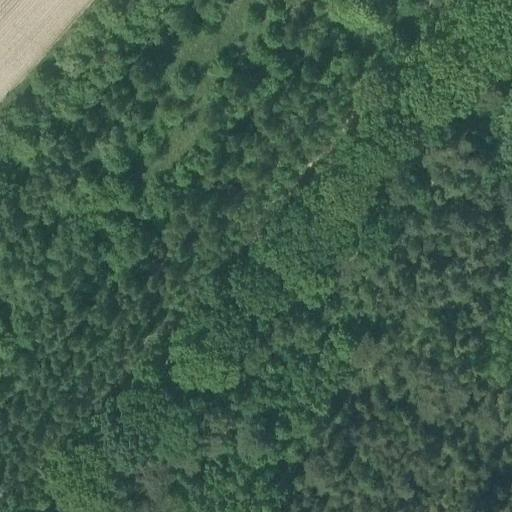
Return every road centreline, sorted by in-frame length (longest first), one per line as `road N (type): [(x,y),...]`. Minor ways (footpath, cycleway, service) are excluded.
road 1 (track): [(511,3),(63,511)]
road 2 (unknown): [(90,511),(511,34)]
